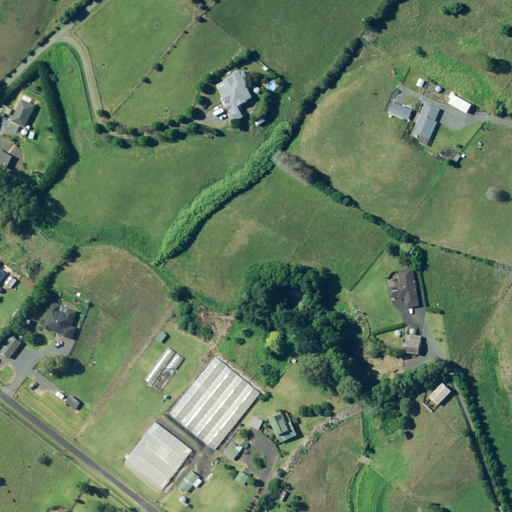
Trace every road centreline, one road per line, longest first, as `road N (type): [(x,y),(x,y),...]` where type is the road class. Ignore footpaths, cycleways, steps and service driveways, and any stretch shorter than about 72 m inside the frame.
road 1 (unclassified): [(159,511),(0,390)]
road 2 (unknown): [(0,88),(93,0)]
